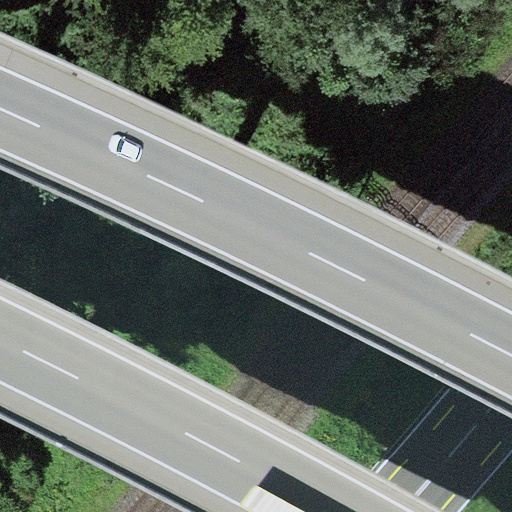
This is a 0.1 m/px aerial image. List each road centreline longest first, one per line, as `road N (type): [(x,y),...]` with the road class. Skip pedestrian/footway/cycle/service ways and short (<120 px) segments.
road 1 (motorway): [(511,356),(0,113)]
road 2 (motorway): [(0,339),(328,511)]
road 3 (primary): [(511,383),(402,511)]
